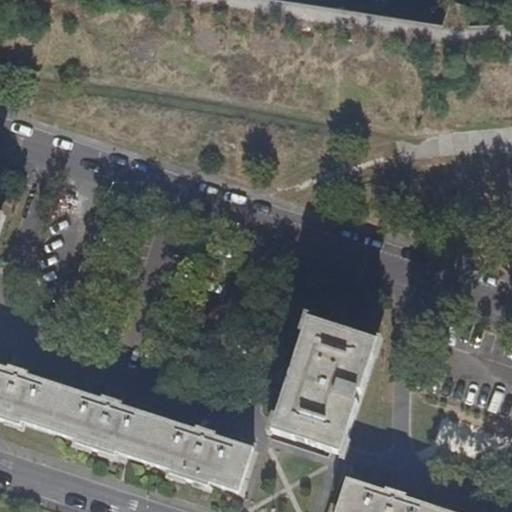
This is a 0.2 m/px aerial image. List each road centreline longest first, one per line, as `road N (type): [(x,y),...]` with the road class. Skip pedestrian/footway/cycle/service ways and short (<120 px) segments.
road 1 (residential): [(0,142),(511,304)]
road 2 (residential): [(0,469),(131,511)]
